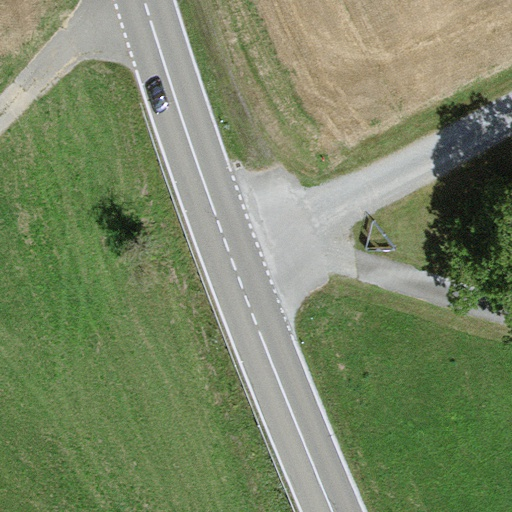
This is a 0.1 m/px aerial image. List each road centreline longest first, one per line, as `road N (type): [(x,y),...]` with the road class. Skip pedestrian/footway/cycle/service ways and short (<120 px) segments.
road 1 (secondary): [(146,0),(227,247),(336,511)]
road 2 (track): [(0,114),(61,43),(146,0)]
